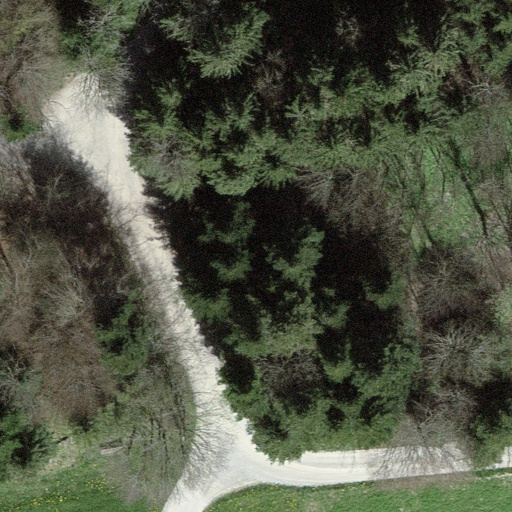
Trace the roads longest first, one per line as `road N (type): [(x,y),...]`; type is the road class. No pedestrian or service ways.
road 1 (track): [(229,459),(320,469),(511,453)]
road 2 (track): [(31,0),(87,144)]
